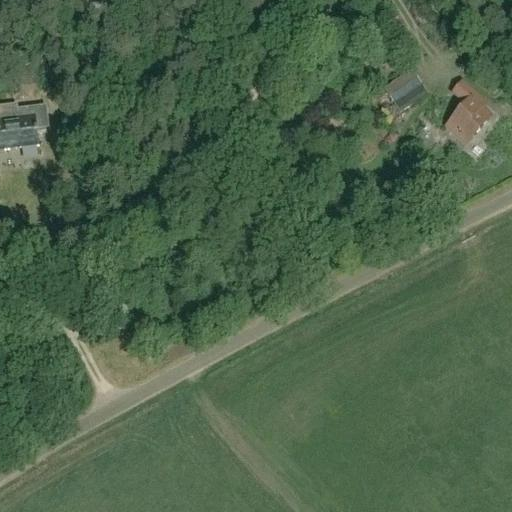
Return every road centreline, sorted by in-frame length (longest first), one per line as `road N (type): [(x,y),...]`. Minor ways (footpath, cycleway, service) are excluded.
road 1 (track): [(0,457),(35,352),(83,270),(348,0)]
road 2 (unclassified): [(0,481),(183,372),(511,200)]
